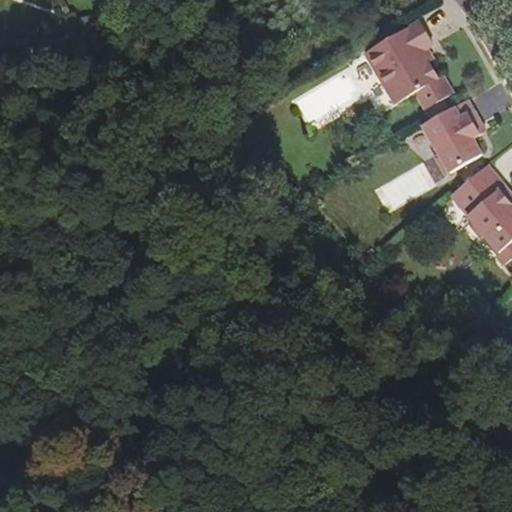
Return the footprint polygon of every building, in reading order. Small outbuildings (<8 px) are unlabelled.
[(367,54),(397,105),(417,93),(427,110),(450,97),(440,80),(430,63),(432,62),(425,51),(429,49),(434,45),(421,22),(367,54)] [(425,51),(432,62),(435,60),(429,49),(425,51)] [(440,80),(450,97),(455,94),(445,77),(440,80)] [(437,158),(447,176),(484,155),(475,139),(481,135),(477,128),(483,124),(469,101),(425,126),(441,155),(437,158)] [(477,128),(481,135),(487,132),(483,124),(477,128)] [(488,239),(501,254),(511,244),(511,198),(505,190),(507,188),(489,166),(453,196),(474,222),(473,227),(483,238),(488,239)] [(509,264),(511,261),(511,244),(501,254),(509,264)]
